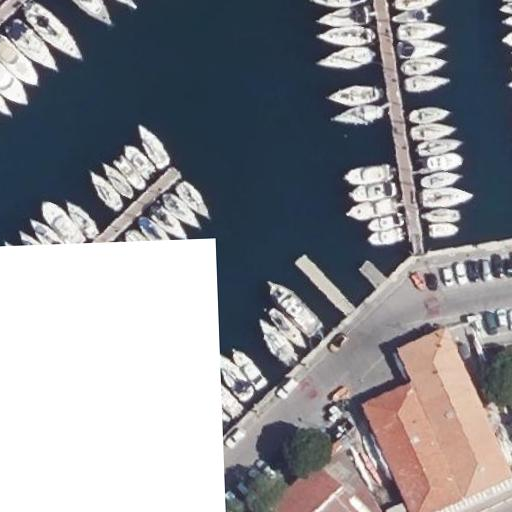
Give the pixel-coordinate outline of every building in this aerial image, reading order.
[(358,403),(409,511),(414,511),(506,471),(439,327),(405,343),(395,348),(410,379),(358,403)] [(312,463),(338,484),(354,470),(336,440),(312,463)] [(266,505),(271,511),(307,511),(338,484),(312,463),(299,475),(266,505)] [(338,484),(369,511),(379,511),(354,470),(338,484)] [(369,511),(338,484),(307,511),(369,511)]
